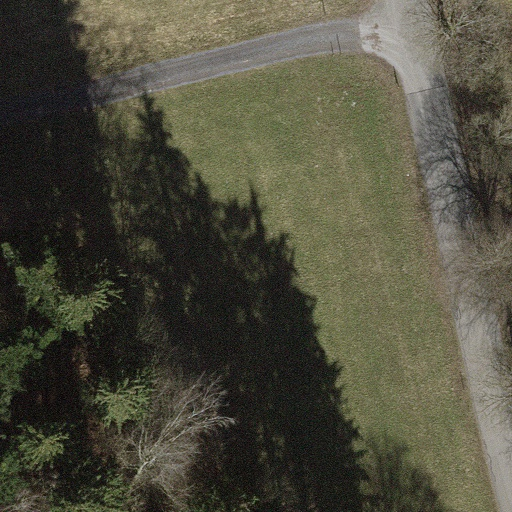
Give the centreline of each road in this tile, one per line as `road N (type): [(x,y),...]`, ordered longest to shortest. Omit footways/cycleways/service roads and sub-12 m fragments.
road 1 (tertiary): [(398,0),(511,478)]
road 2 (track): [(0,112),(404,25)]
